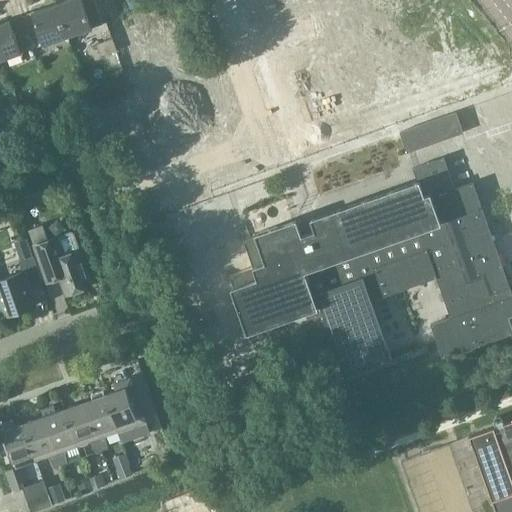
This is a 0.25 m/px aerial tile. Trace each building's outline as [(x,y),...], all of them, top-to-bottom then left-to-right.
[(65,0),(56,3),(68,37),(103,25),(94,0),(65,0)] [(238,0),(242,11),(274,0),(238,0)] [(280,0),(274,0),(242,11),(252,38),(290,25),(280,0)] [(338,0),(342,9),(365,0),(338,0)] [(56,3),(21,16),(33,49),(68,37),(56,3)] [(448,4),(412,17),(419,37),(455,24),(448,4)] [(21,16),(0,23),(0,60),(33,49),(21,16)] [(455,24),(419,37),(426,57),(462,44),(455,24)] [(112,39),(96,44),(101,57),(116,52),(112,39)] [(426,57),(420,59),(425,74),(432,72),(437,87),(473,75),(462,44),(426,57)] [(301,46),(265,59),(280,99),(315,87),(301,46)] [(413,62),(293,104),(306,141),(426,99),(413,62)] [(129,98),(94,110),(100,127),(135,115),(129,98)] [(9,106),(2,108),(4,117),(12,114),(9,106)] [(406,153),(463,133),(456,112),(398,132),(406,153)] [(128,119),(117,123),(125,146),(136,141),(128,119)] [(253,267),(229,275),(233,287),(231,288),(246,331),(304,311),(323,367),(324,367),(339,361),(344,376),(391,359),(370,299),(436,276),(450,317),(430,324),(443,358),(511,334),(511,291),(511,287),(510,286),(479,198),(474,182),(459,187),(454,189),(443,157),(412,168),(418,183),(365,202),(311,221),(315,230),(301,235),(296,219),(255,234),(256,236),(243,241),(253,267)] [(43,223),(28,229),(34,245),(33,245),(42,269),(54,265),(60,279),(65,295),(91,286),(78,250),(72,233),(70,232),(49,240),(48,237),(43,223)] [(0,306),(3,317),(35,305),(28,285),(41,280),(33,256),(18,261),(22,272),(0,280),(0,306)] [(105,395),(118,431),(145,422),(129,378),(112,384),(115,392),(105,395)] [(105,436),(118,431),(105,395),(85,403),(101,450),(107,448),(105,436)] [(94,453),(101,450),(85,403),(64,410),(77,446),(88,442),(94,453)] [(53,405),(41,410),(44,417),(60,465),(67,462),(64,450),(77,446),(64,410),(56,413),(53,405)] [(44,417),(23,424),(36,460),(48,456),(54,467),(60,465),(44,417)] [(12,420),(0,424),(0,425),(15,468),(36,460),(23,424),(15,427),(12,420)] [(511,511),(511,420),(469,436),(495,511),(511,511)] [(142,450),(128,456),(134,473),(149,467),(142,450)] [(125,453),(111,458),(119,479),(132,474),(125,453)] [(100,474),(88,479),(93,490),(104,486),(100,474)] [(88,478),(78,481),(82,494),(93,490),(88,479),(88,478)] [(30,511),(52,503),(49,496),(44,481),(22,489),(30,511)] [(62,491),(49,496),(52,503),(53,505),(66,501),(62,491)]
